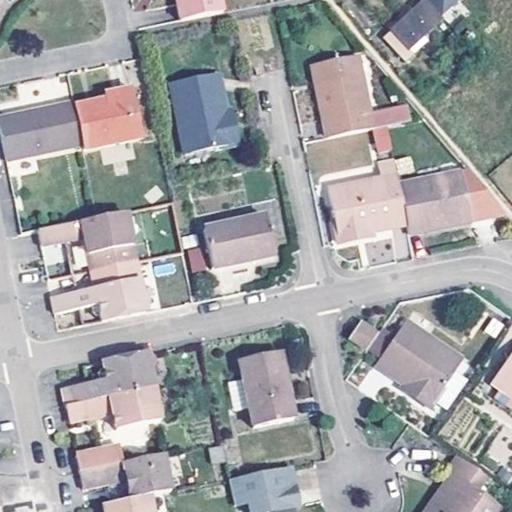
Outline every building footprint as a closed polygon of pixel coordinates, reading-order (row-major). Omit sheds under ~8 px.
[(216,14),(213,0),(168,0),(173,23),(216,14)] [(460,0),(423,0),(440,18),(460,0)] [(422,41),(440,26),(425,8),(386,40),(405,62),(426,44),(422,41)] [(383,127),(380,112),(365,115),(354,58),(311,66),(326,139),(372,129),(383,127)] [(184,153),(232,144),(227,119),(232,117),(230,110),(225,111),(218,72),(170,82),(184,153)] [(107,103),(73,110),(80,144),(157,129),(148,86),(105,94),(107,103)] [(72,101),(73,110),(107,103),(105,94),(72,101)] [(0,136),(5,160),(80,144),(73,110),(72,101),(27,110),(29,119),(0,125),(0,136)] [(403,108),(380,112),(383,127),(406,122),(403,108)] [(0,115),(0,125),(29,119),(27,110),(0,115)] [(227,119),(232,144),(236,143),(232,117),(227,119)] [(388,152),(383,127),(372,129),(377,154),(388,152)] [(404,227),(396,189),(390,159),(375,162),(378,179),(326,189),(336,242),(363,235),(364,240),(369,240),(369,235),(404,227)] [(404,227),(406,236),(467,224),(456,176),(396,189),(404,227)] [(86,255),(132,245),(126,212),(95,218),(37,230),(40,246),(83,237),(86,255)] [(265,217),(203,230),(211,269),(274,256),(265,217)] [(363,235),(336,242),(337,246),(364,240),(363,235)] [(73,276),(87,273),(82,241),(68,243),(73,276)] [(90,272),(136,262),(132,245),(86,255),(90,272)] [(191,271),(204,269),(201,248),(188,250),(191,271)] [(93,288),(139,279),(136,262),(90,272),(93,288)] [(100,321),(146,312),(139,279),(93,288),(51,297),(54,313),(96,304),(100,321)] [(347,337),(360,346),(371,331),(358,321),(347,337)] [(400,326),(389,342),(377,358),(374,364),(402,384),(399,388),(404,392),(408,387),(430,403),(457,364),(400,326)] [(365,350),(377,358),(389,342),(376,332),(375,334),(365,350)] [(243,377),(249,407),(253,426),(292,419),(277,341),(238,349),(243,377)] [(511,346),(510,345),(486,378),(511,396),(511,346)] [(66,404),(150,387),(142,353),(101,361),(104,376),(62,385),(66,404)] [(233,410),(249,407),(243,377),(227,380),(233,410)] [(157,420),(150,387),(66,404),(69,420),(111,411),(115,428),(157,420)] [(427,408),(430,403),(408,387),(404,392),(427,408)] [(511,448),(495,438),(484,455),(503,467),(511,453),(511,448)] [(79,470),(123,461),(119,443),(76,452),(79,470)] [(161,454),(123,461),(79,470),(83,486),(125,479),(129,498),(148,494),(168,490),(161,454)] [(487,476),(455,454),(443,471),(452,478),(440,493),(436,489),(420,511),(495,511),(499,507),(476,492),(487,476)] [(292,511),(292,505),(288,485),(293,484),(290,466),(242,475),(249,511),(292,511)] [(288,485),(292,505),(297,504),(293,484),(288,485)] [(152,511),(148,494),(129,498),(103,503),(104,511),(152,511)]
